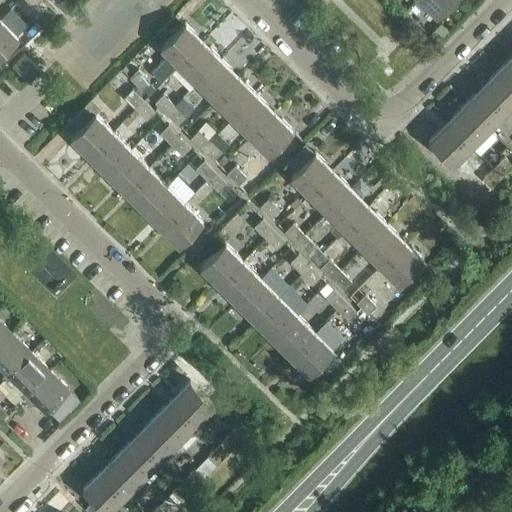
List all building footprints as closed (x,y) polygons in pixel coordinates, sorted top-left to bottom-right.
[(417,0),(437,20),(456,0),(417,0)] [(1,19),(0,19),(0,56),(19,37),(1,19)] [(161,47),(179,65),(203,41),(185,23),(161,47)] [(179,65),(197,83),(221,59),(203,41),(179,65)] [(13,65),(29,82),(41,71),(24,54),(13,65)] [(511,56),(500,68),(511,80),(511,56)] [(197,83),(215,101),(239,76),(221,59),(197,83)] [(511,80),(500,68),(482,86),(507,111),(511,106),(511,80)] [(130,78),(142,89),(150,81),(139,69),(130,78)] [(215,101),(233,119),(257,94),(239,76),(215,101)] [(482,86),(464,104),(489,129),(507,111),(482,86)] [(124,98),(136,109),(144,100),(133,89),(124,98)] [(155,103),(166,114),(175,105),(164,94),(155,103)] [(233,119),(251,136),(275,112),(257,94),(233,119)] [(71,138),(89,156),(114,131),(96,113),(101,108),(92,99),(71,121),(79,129),(71,138)] [(144,100),(136,109),(147,120),(155,111),(144,100)] [(464,104),(447,122),(471,147),(489,129),(464,104)] [(175,105),(166,114),(178,125),(186,116),(175,105)] [(275,112),(251,136),(269,155),(293,130),(275,112)] [(471,147),(447,122),(428,140),(453,165),(471,147)] [(160,133),(171,144),(180,136),(169,125),(160,133)] [(191,138),(202,149),(211,141),(199,130),(191,138)] [(89,156),(107,174),(131,149),(114,131),(89,156)] [(180,136),(171,144),(183,156),(191,147),(180,136)] [(211,141),(202,149),(213,160),(222,152),(211,141)] [(107,174),(125,191),(149,167),(131,149),(107,174)] [(291,176),(309,194),(334,170),(315,151),(291,176)] [(511,164),(505,157),(494,168),(502,177),(511,166),(511,164)] [(196,169),(207,180),(216,171),(204,160),(196,169)] [(227,174),(238,185),(247,177),(235,165),(227,174)] [(125,191),(143,209),(167,184),(149,167),(125,191)] [(502,177),(494,168),(483,179),(491,188),(502,177)] [(309,194),(327,212),(351,188),(334,170),(309,194)] [(216,171),(207,180),(218,191),(227,183),(216,171)] [(143,209),(161,227),(185,202),(167,184),(143,209)] [(327,212),(345,230),(369,205),(351,188),(327,212)] [(294,209),(301,202),(296,197),(290,204),(294,209)] [(260,207),(271,218),(280,210),(269,198),(260,207)] [(185,202),(161,227),(179,245),(203,220),(185,202)] [(345,230),(363,248),(387,223),(369,205),(345,230)] [(254,227),(266,238),(274,229),(263,218),(254,227)] [(285,232),(296,243),(305,234),(294,223),(285,232)] [(363,248),(381,266),(405,241),(387,223),(363,248)] [(274,229),(266,238),(277,249),(285,241),(274,229)] [(305,234),(296,243),(307,254),(316,245),(305,234)] [(405,241),(381,266),(399,284),(423,259),(405,241)] [(201,267),(219,285),(243,260),(225,242),(201,267)] [(290,262),(301,273),(310,265),(299,254),(290,262)] [(321,267),(332,278),(341,270),(329,259),(321,267)] [(219,285),(237,302),(261,278),(243,260),(219,285)] [(310,265),(301,273),(313,285),(321,276),(310,265)] [(341,270),(332,278),(343,289),(352,281),(341,270)] [(237,302),(255,320),(279,296),(261,278),(237,302)] [(326,298),(337,309),(346,300),(334,289),(326,298)] [(357,303),(368,314),(377,306),(365,294),(357,303)] [(255,320),(273,338),(297,313),(279,296),(255,320)] [(346,300),(337,309),(348,320),(357,312),(346,300)] [(273,338),(291,356),(315,331),(297,313),(273,338)] [(0,344),(12,332),(0,319),(0,344)] [(315,331),(291,356),(309,374),(333,349),(343,339),(326,322),(316,332),(315,331)] [(0,368),(5,373),(7,375),(31,351),(12,332),(0,344),(0,368)] [(15,383),(24,392),(26,394),(50,370),(31,351),(7,375),(5,373),(2,377),(12,387),(15,383)] [(26,394),(24,392),(20,395),(31,405),(34,402),(45,413),(70,389),(50,370),(26,394)] [(190,380),(172,399),(197,423),(215,405),(190,380)] [(172,399),(154,416),(179,441),(197,423),(172,399)] [(154,416),(137,434),(161,459),(179,441),(154,416)] [(230,433),(219,445),(227,453),(238,442),(230,433)] [(137,434),(119,452),(143,477),(161,459),(137,434)] [(227,453),(219,445),(208,456),(216,464),(227,453)] [(119,452),(101,470),(126,495),(143,477),(119,452)] [(194,469),(183,480),(192,489),(203,478),(194,469)] [(108,511),(126,495),(101,470),(83,488),(94,500),(86,508),(89,511),(108,511)] [(192,489),(183,480),(172,492),(181,500),(192,489)]
